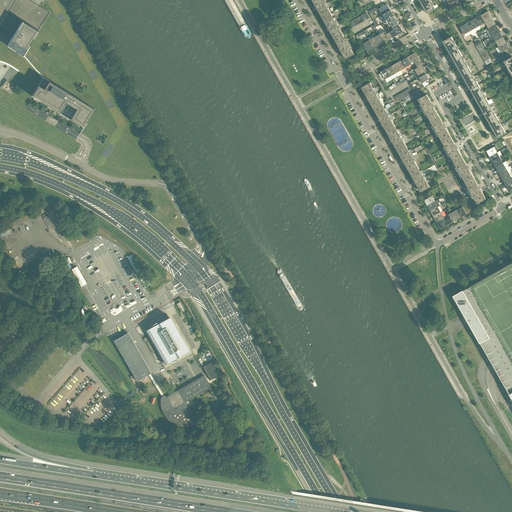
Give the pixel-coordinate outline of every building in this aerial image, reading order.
[(0,0),(0,41),(7,46),(23,55),(36,33),(49,12),(29,0),(0,0)] [(312,0),(329,29),(346,59),(346,60),(355,55),(354,54),(343,34),(323,0),(312,0)] [(419,0),(422,4),(423,7),(427,14),(436,9),(432,2),(430,0),(419,0)] [(379,9),(383,15),(391,10),(390,10),(387,5),(379,9)] [(386,21),(388,19),(394,16),(391,10),(383,15),(386,20),(386,21)] [(493,36),(500,32),(498,29),(497,27),(495,24),(494,22),(494,21),(494,22),(491,17),(492,17),(491,17),(490,15),(491,15),(488,11),(488,12),(481,15),(484,21),(485,23),(488,21),(487,21),(488,21),(491,26),(488,28),(489,30),(486,31),(490,38),(493,36)] [(485,23),(484,21),(481,15),(478,17),(479,17),(476,19),(476,18),(480,26),(485,23)] [(388,19),(393,27),(398,24),(398,23),(394,16),(388,19)] [(475,29),(480,26),(476,18),(473,20),(471,22),(470,21),(475,29)] [(469,32),(475,29),(470,21),(468,23),(465,25),(465,24),(469,32)] [(394,30),(392,31),(395,36),(396,36),(395,36),(397,35),(399,34),(403,32),(400,27),(398,24),(393,27),(394,30)] [(464,35),(469,32),(465,24),(462,26),(463,26),(460,28),(460,27),(464,35)] [(385,31),(380,35),(384,43),(384,42),(390,39),(392,38),(389,33),(387,34),(385,31)] [(493,36),(496,41),(503,37),(501,35),(500,32),(493,36)] [(380,35),(374,38),(379,46),(379,45),(384,43),(380,35)] [(455,43),(451,37),(443,41),(447,48),(448,51),(456,64),(457,67),(465,80),(466,83),(469,88),(474,96),(474,97),(475,99),(483,112),(484,115),(492,128),(493,131),(497,138),(506,133),(502,126),(501,123),(493,110),(492,108),(491,108),(484,94),(483,92),(482,92),(480,88),(475,78),(473,75),(466,62),(464,59),(457,46),(455,43)] [(496,41),(499,47),(506,43),(506,42),(506,43),(504,40),(503,38),(503,37),(496,41)] [(373,49),(379,46),(374,38),(369,41),(373,49)] [(373,49),(369,41),(363,44),(367,52),(368,52),(373,49)] [(506,43),(499,47),(501,51),(502,52),(509,48),(507,45),(506,43)] [(414,61),(418,68),(422,66),(422,65),(421,65),(420,63),(421,63),(420,63),(418,59),(418,58),(418,59),(417,57),(415,53),(408,57),(411,63),(414,61)] [(412,64),(411,63),(408,57),(407,57),(408,57),(405,59),(403,60),(402,60),(406,67),(412,64)] [(401,70),(406,67),(402,60),(400,62),(397,63),(401,70)] [(396,73),(401,70),(397,63),(394,65),(392,66),(396,73)] [(390,76),(396,73),(392,66),(391,66),(392,66),(389,68),(387,69),(386,69),(390,76)] [(416,72),(419,78),(427,74),(426,74),(425,71),(423,69),(424,68),(416,72)] [(385,79),(390,76),(386,69),(384,71),(381,72),(381,73),(379,74),(379,75),(378,76),(381,81),(385,79),(385,80),(385,79)] [(427,74),(419,78),(422,82),(422,83),(430,79),(429,79),(428,76),(426,74),(427,74)] [(32,96),(84,127),(91,115),(91,116),(91,115),(95,109),(49,81),(43,78),(32,96)] [(367,96),(416,182),(421,191),(421,192),(430,187),(429,187),(376,92),(377,91),(375,87),(373,88),(371,83),(370,83),(362,87),(362,88),(367,96)] [(466,183),(476,202),(477,204),(486,199),(427,95),(427,94),(418,99),(430,120),(466,183)] [(490,157),(490,156),(497,152),(494,147),(486,151),(487,151),(488,154),(490,156),(490,157)] [(493,162),(500,158),(497,152),(490,156),(491,159),(493,162)] [(496,167),(503,163),(500,158),(493,162),(495,164),(494,164),(496,167)] [(499,172),(506,168),(503,163),(496,167),(498,169),(497,170),(499,172)] [(500,175),(502,178),(509,174),(506,168),(499,172),(499,173),(499,172),(500,175)] [(505,183),(511,180),(511,179),(511,178),(509,174),(502,178),(504,180),(503,180),(505,183)] [(427,206),(435,202),(432,196),(424,200),(424,201),(425,200),(426,203),(427,206)] [(430,211),(438,207),(440,206),(442,205),(440,202),(439,200),(435,202),(427,206),(428,206),(429,208),(430,211)] [(433,216),(433,217),(441,212),(438,207),(430,211),(431,211),(432,214),(433,216)] [(462,207),(457,210),(461,217),(464,216),(466,214),(467,214),(462,207)] [(448,215),(450,218),(452,222),(453,222),(453,221),(456,220),(458,218),(458,219),(461,217),(457,210),(450,214),(448,215)] [(436,222),(442,219),(444,218),(441,212),(433,217),(434,216),(435,219),(436,222)] [(442,219),(436,222),(437,222),(441,228),(440,229),(445,227),(445,226),(450,223),(451,223),(449,219),(444,222),(442,219)] [(153,283),(136,254),(129,258),(147,287),(153,283)] [(463,290),(453,296),(457,302),(463,313),(467,320),(469,324),(480,343),(485,352),(485,353),(487,355),(489,359),(489,360),(490,361),(495,369),(495,370),(501,380),(502,382),(509,394),(511,391),(511,262),(487,277),(463,290)] [(81,286),(87,284),(78,266),(72,268),(81,286)] [(176,304),(181,313),(185,311),(180,302),(176,304)] [(151,326),(151,327),(146,330),(165,365),(171,361),(171,362),(178,360),(177,358),(189,351),(170,317),(157,324),(156,322),(151,326)] [(133,375),(137,381),(143,378),(151,373),(147,366),(128,333),(119,338),(114,341),(133,375)] [(49,367),(54,371),(60,364),(55,360),(49,367)] [(220,378),(213,365),(204,370),(212,384),(220,378)] [(163,400),(161,400),(161,401),(161,402),(161,404),(161,405),(161,407),(162,408),(162,409),(163,411),(163,412),(164,413),(164,414),(165,416),(166,417),(167,418),(168,419),(169,420),(170,421),(171,422),(172,422),(173,423),(174,424),(176,424),(177,425),(178,425),(180,426),(181,426),(182,426),(184,426),(185,426),(187,426),(188,426),(189,426),(191,426),(192,425),(193,425),(195,424),(196,424),(197,423),(197,424),(198,423),(186,403),(185,403),(184,402),(210,387),(211,388),(204,375),(204,376),(196,381),(192,383),(178,391),(178,390),(177,391),(178,391),(163,400)]
